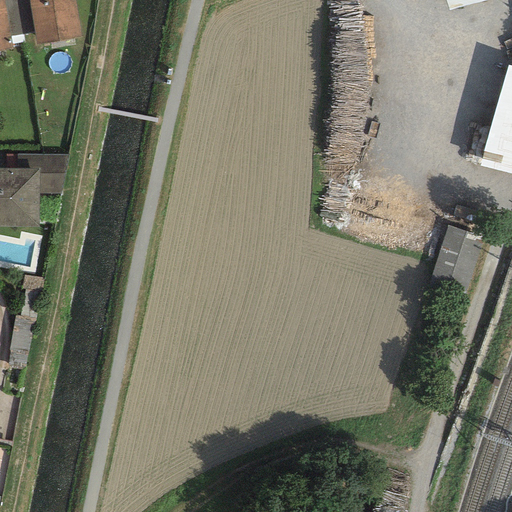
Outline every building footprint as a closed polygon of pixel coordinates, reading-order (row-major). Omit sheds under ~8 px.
[(3,0),(0,0),(0,49),(12,48),(10,36),(3,0)] [(3,0),(10,36),(34,33),(28,0),(3,0)] [(74,0),(28,0),(34,33),(36,44),(81,37),(74,0)] [(511,75),(488,171),(511,177),(511,75)] [(38,193),(60,194),(68,155),(17,155),(17,169),(38,169),(38,193)] [(17,169),(0,168),(0,226),(38,227),(38,193),(38,169),(17,169)] [(485,244),(450,232),(428,296),(462,308),(485,244)] [(42,291),(44,279),(24,276),(22,288),(24,289),(40,291),(42,291)] [(24,289),(20,316),(34,319),(40,291),(24,289)] [(7,368),(26,370),(34,319),(20,316),(14,315),(9,350),(7,368)]
